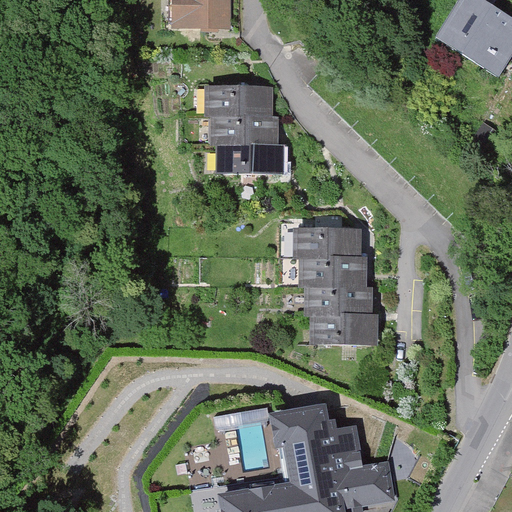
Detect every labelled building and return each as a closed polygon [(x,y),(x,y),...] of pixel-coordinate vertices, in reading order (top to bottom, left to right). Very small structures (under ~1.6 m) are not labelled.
[(178,0),(179,32),(225,32),(224,0),(178,0)] [(511,14),(488,0),(455,0),(434,35),(499,76),(511,56),(511,14)] [(266,98),(211,99),(211,121),(217,121),(217,151),(224,151),(224,182),(277,182),(277,126),(266,126),(266,98)] [(355,240),(299,238),(298,266),(304,266),(303,293),(310,293),(309,331),(316,331),(316,350),(376,352),(377,297),(365,296),(366,270),(355,270),(355,240)] [(328,400),(271,411),(284,480),(218,493),(221,511),(367,511),(367,508),(400,502),(391,456),(366,461),(358,420),(340,424),(338,414),(331,416),(328,400)]
